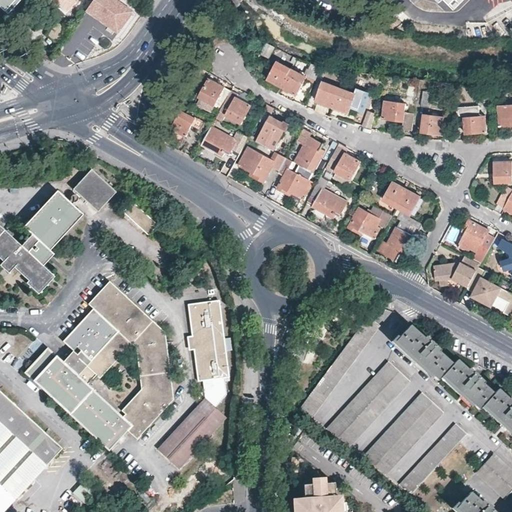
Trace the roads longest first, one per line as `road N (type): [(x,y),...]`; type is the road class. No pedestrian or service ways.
road 1 (secondary): [(66,117),(218,210),(254,256)]
road 2 (residential): [(233,65),(237,78),(292,111),(372,143)]
road 3 (primary): [(152,148),(147,90),(189,0)]
road 4 (secondary): [(281,234),(152,148)]
road 5 (primary): [(92,108),(143,66),(188,0)]
road 6 (primary): [(172,0),(129,55),(64,91)]
road 7 (tertiary): [(273,374),(259,511)]
